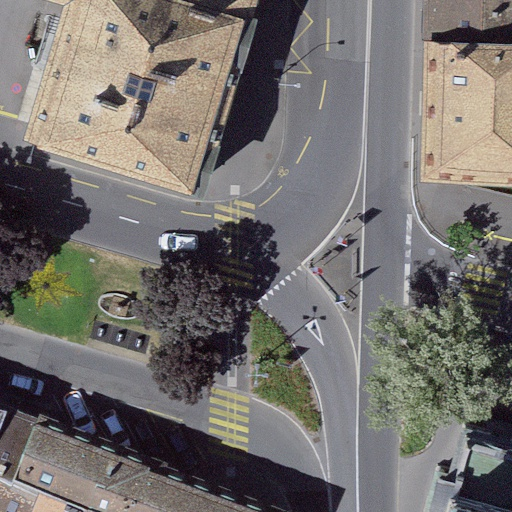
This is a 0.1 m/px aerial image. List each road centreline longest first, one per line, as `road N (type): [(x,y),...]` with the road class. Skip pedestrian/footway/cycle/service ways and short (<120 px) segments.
road 1 (residential): [(374,511),(342,381),(319,337),(233,247)]
road 2 (primary): [(374,511),(383,267)]
road 3 (primary): [(233,247),(0,181)]
road 4 (primary): [(358,125),(302,207),(270,233),(233,247)]
road 5 (primary): [(383,267),(358,125)]
road 6 (unclassified): [(511,300),(383,267)]
road 7 (primary): [(358,125),(363,0)]
